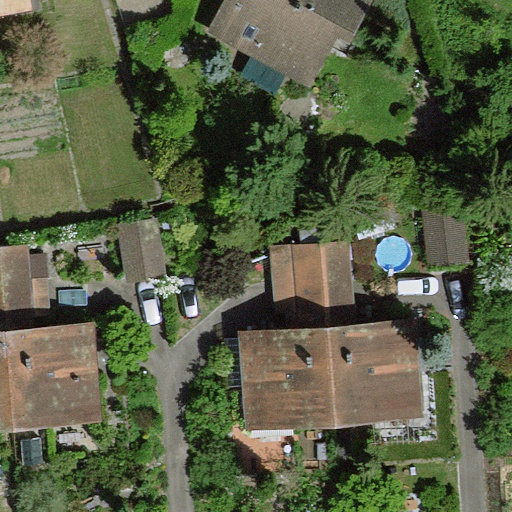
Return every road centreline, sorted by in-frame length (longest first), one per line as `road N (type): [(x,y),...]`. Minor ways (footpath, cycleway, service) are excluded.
road 1 (unknown): [(492,511),(447,263)]
road 2 (unknown): [(181,511),(159,278)]
